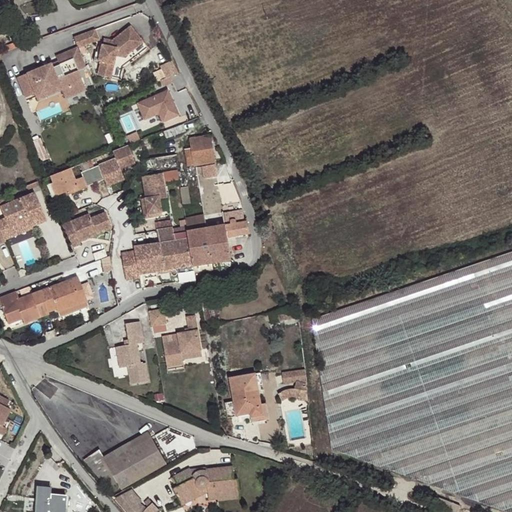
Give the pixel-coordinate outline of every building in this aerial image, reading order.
[(100,62),(97,76),(111,79),(115,56),(123,59),(143,44),(131,27),(111,42),(110,47),(103,45),(101,45),(98,62),(100,62)] [(77,48),(78,48),(99,41),(95,30),(73,38),(77,48)] [(78,48),(77,48),(56,57),(59,65),(52,68),(51,64),(17,78),(25,98),(35,94),(59,84),(62,90),(66,99),(86,90),(77,71),(86,67),(78,48)] [(37,100),(62,90),(59,84),(35,94),(37,100)] [(167,90),(135,101),(141,118),(159,112),(165,129),(179,124),(167,90)] [(211,135),(190,139),(192,150),(185,150),(188,167),(216,163),(211,135)] [(135,163),(128,146),(112,153),(115,159),(80,173),(83,178),(87,187),(104,180),(104,181),(122,174),(119,169),(135,163)] [(176,154),(143,160),(145,174),(179,168),(176,154)] [(222,206),(216,163),(203,166),(207,188),(210,208),(222,206)] [(76,181),(70,168),(50,176),(53,183),(47,185),(51,197),(65,192),(70,190),(71,194),(87,188),(87,187),(83,178),(76,181)] [(159,200),(166,198),(162,174),(146,176),(142,177),(146,199),(145,199),(147,215),(161,213),(159,200)] [(188,187),(180,189),(183,204),(191,203),(188,187)] [(0,208),(4,218),(8,228),(28,220),(30,227),(31,227),(46,221),(34,193),(0,206),(0,208)] [(162,216),(161,213),(147,215),(145,199),(141,200),(144,219),(162,216)] [(226,226),(207,229),(209,245),(213,264),(232,261),(228,238),(250,234),(247,223),(245,223),(242,210),(223,214),(226,226)] [(62,225),(72,248),(80,245),(79,242),(77,236),(94,229),(96,234),(111,228),(104,212),(90,218),(88,214),(62,225)] [(223,213),(204,216),(207,229),(226,226),(223,214),(223,213)] [(189,239),(190,248),(209,245),(207,229),(204,216),(186,220),(189,239)] [(4,218),(0,219),(0,229),(5,240),(32,229),(31,227),(30,227),(28,220),(8,228),(4,218)] [(172,242),(175,241),(173,228),(158,231),(160,243),(172,242)] [(94,229),(77,236),(79,242),(96,235),(96,234),(94,229)] [(175,241),(172,242),(177,269),(194,267),(190,248),(189,239),(175,241)] [(157,272),(177,269),(172,242),(160,243),(135,247),(135,251),(122,253),(127,280),(141,278),(140,275),(145,274),(157,272)] [(194,271),(195,272),(214,269),(213,264),(209,245),(190,248),(194,267),(194,271)] [(511,511),(511,250),(314,315),(333,450),(511,511)] [(77,277),(32,294),(39,313),(46,310),(47,312),(56,309),(58,312),(72,307),(71,304),(85,298),(77,277)] [(39,313),(32,294),(19,299),(16,292),(0,297),(0,302),(5,314),(15,310),(20,313),(21,314),(22,319),(39,313)] [(87,302),(85,298),(71,304),(72,307),(87,302)] [(217,306),(204,308),(208,323),(220,321),(217,306)] [(74,312),(72,307),(58,312),(60,317),(74,312)] [(299,318),(298,308),(268,314),(271,324),(299,318)] [(164,309),(149,311),(152,326),(166,324),(164,309)] [(15,310),(5,314),(7,319),(21,314),(20,313),(15,310)] [(196,316),(187,317),(188,328),(189,332),(186,332),(178,334),(179,341),(159,345),(163,369),(185,365),(183,352),(201,348),(196,316)] [(143,343),(139,321),(125,324),(128,340),(129,344),(125,345),(116,346),(120,368),(128,366),(129,374),(131,384),(149,381),(145,363),(140,364),(137,344),(143,343)] [(201,348),(183,352),(184,358),(202,354),(201,348)] [(298,383),(306,385),(304,372),(296,372),(298,383)] [(257,386),(255,374),(229,379),(233,402),(235,402),(238,417),(250,415),(250,419),(263,416),(261,404),(257,386)] [(298,401),(308,402),(306,385),(298,383),(297,382),(294,389),(291,389),(289,389),(287,390),(286,390),(284,391),(283,392),(282,392),(278,395),(283,401),(284,400),(287,399),(289,398),(291,398),(293,398),(294,398),(297,398),(299,399),(298,401)] [(266,404),(261,404),(263,416),(250,419),(251,423),(269,420),(266,404)] [(115,451),(118,457),(150,437),(147,431),(115,451)] [(99,450),(83,460),(109,489),(118,483),(122,490),(166,464),(150,437),(118,457),(115,451),(104,458),(99,450)] [(193,476),(190,470),(189,469),(173,476),(178,486),(173,489),(179,503),(190,497),(192,501),(203,495),(201,489),(202,490),(203,490),(204,490),(206,490),(207,488),(208,493),(209,501),(217,499),(217,497),(240,494),(238,479),(234,480),(233,467),(205,470),(206,471),(193,476)] [(205,467),(190,470),(193,476),(206,471),(205,470),(205,467)] [(145,511),(155,511),(159,510),(149,499),(139,482),(115,496),(127,511),(144,511),(145,511)] [(50,497),(50,494),(51,489),(39,488),(36,511),(64,511),(66,499),(50,497)] [(240,499),(240,494),(217,497),(217,499),(218,502),(240,499)] [(190,497),(179,503),(181,506),(192,501),(190,497)]
